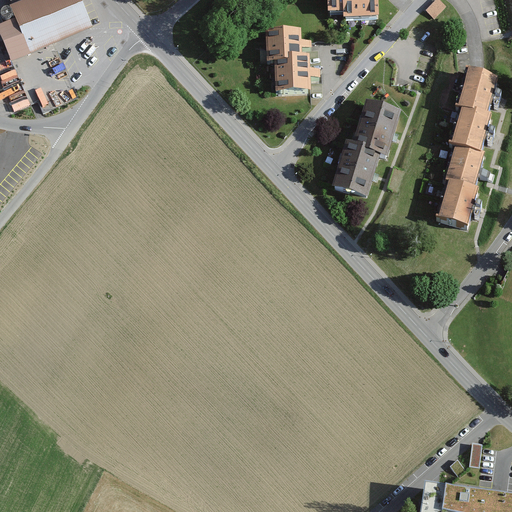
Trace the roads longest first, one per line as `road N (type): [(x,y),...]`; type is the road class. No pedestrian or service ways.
road 1 (residential): [(423,0),(273,170)]
road 2 (tertiary): [(427,335),(273,170)]
road 3 (tertiary): [(273,170),(146,34)]
road 4 (residential): [(427,335),(511,227)]
road 5 (residential): [(0,223),(75,123)]
road 6 (tertiary): [(511,422),(427,335)]
